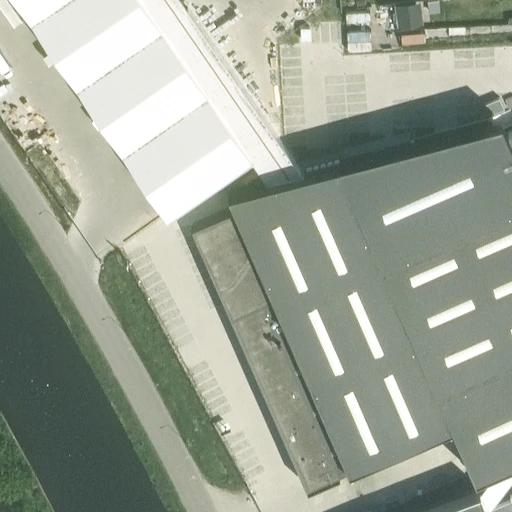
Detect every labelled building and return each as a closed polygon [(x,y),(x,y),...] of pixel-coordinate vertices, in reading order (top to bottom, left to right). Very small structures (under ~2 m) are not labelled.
[(142,0),(11,0),(165,223),(254,162),(142,0)] [(408,1),(394,3),(396,24),(411,22),(408,1)] [(234,205),(193,222),(194,224),(248,348),(239,352),(252,381),(261,377),(307,481),(307,482),(308,483),(451,421),(474,473),(498,462),(479,487),(487,507),(511,473),(511,129),(496,137),(488,119),(226,188),(234,205)] [(479,486),(411,511),(489,511),(487,507),(479,487),(479,486)] [(511,511),(511,493),(510,495),(511,499),(489,508),(490,511),(511,511)]
